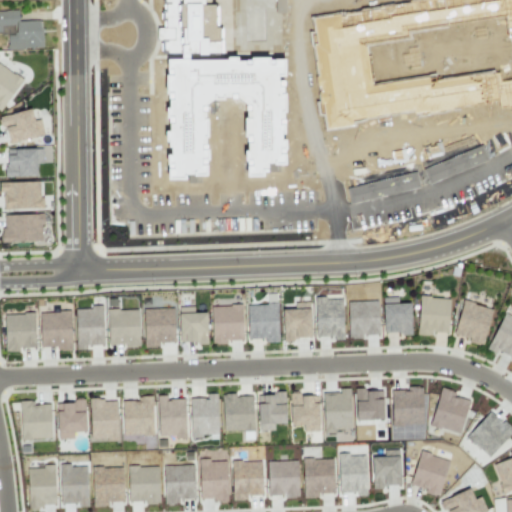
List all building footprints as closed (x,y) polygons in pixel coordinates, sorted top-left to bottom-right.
[(167,178),(207,177),(205,105),(228,97),(244,101),(245,178),(283,164),(282,77),(284,77),(284,58),(218,59),(217,4),(203,5),(204,0),(181,0),(182,39),(176,59),(165,59),(167,178)] [(438,0),(309,17),(323,125),(442,110),(440,96),(439,96),(438,91),(434,90),(437,83),(428,84),(428,78),(370,85),(364,45),(407,39),(411,31),(416,30),(415,22),(417,19),(421,21),(420,15),(429,14),(430,23),(436,25),(423,27),(423,31),(443,28),(442,18),(450,17),(456,6),(444,0),(438,0)] [(17,21),(17,10),(0,10),(0,33),(6,33),(7,49),(40,48),(40,20),(17,21)] [(0,110),(22,80),(0,64),(0,110)] [(0,116),(5,137),(15,135),(16,140),(36,136),(29,109),(0,116)] [(34,148),(5,148),(5,177),(35,176),(34,148)] [(0,181),(0,193),(4,193),(5,209),(42,208),(42,196),(38,196),(37,181),(0,181)] [(1,214),(2,241),(41,241),(41,213),(1,214)] [(410,333),(409,303),(396,303),(396,296),(381,297),(382,333),(410,333)] [(448,298),(418,296),(416,333),(447,334),(448,298)] [(341,337),(341,297),(313,298),(314,337),(341,337)] [(345,301),(347,337),(377,336),(376,300),(345,301)] [(481,344),(491,308),(461,300),(451,336),(481,344)] [(281,309),(282,339),(304,339),(304,329),(309,329),(308,301),(293,302),(293,309),(281,309)] [(247,339),(263,338),(263,342),(277,342),(276,303),(246,304),(247,339)] [(210,305),(211,342),(241,341),(240,304),(210,305)] [(184,343),(206,343),(205,312),(193,312),(192,306),(177,306),(178,334),(184,334),(184,343)] [(74,307),(75,349),(85,349),(85,345),(102,345),(101,307),(74,307)] [(174,342),(173,307),(142,308),(143,347),(158,347),(158,342),(174,342)] [(107,346),(138,345),(137,308),(106,309),(107,346)] [(38,312),(39,349),(70,348),(69,311),(38,312)] [(511,359),(511,356),(511,315),(504,311),(486,346),(511,359)] [(3,314),(4,350),(34,349),(33,312),(3,314)] [(353,389),(355,421),(383,420),(383,399),(370,399),(370,388),(353,389)] [(420,388),(389,388),(390,425),(421,424),(420,388)] [(457,434),(468,398),(438,389),(427,424),(457,434)] [(348,390),(321,391),(322,431),(349,430),(348,390)] [(302,425),(302,431),(318,430),(317,402),(310,403),(310,395),(298,395),(298,392),(288,392),(289,425),(302,425)] [(251,394),(221,395),(222,431),(252,430),(251,394)] [(273,430),(272,423),(284,423),(284,403),(279,403),(278,394),(261,395),(262,403),(256,403),(257,430),(273,430)] [(122,435),(152,434),(151,395),(136,396),(137,400),(121,401),(122,435)] [(157,437),(184,436),(183,398),(165,399),(165,395),(156,395),(157,437)] [(216,396),(188,397),(189,436),(216,435),(216,396)] [(89,439),(116,439),(115,399),(88,400),(89,439)] [(49,403),(32,404),(32,400),(18,400),(19,439),(50,438),(49,403)] [(83,401),(55,402),(56,439),(72,438),(72,432),(84,431),(83,401)] [(464,435),(485,457),(511,433),(490,410),(464,435)] [(399,476),(398,449),(381,450),(382,456),(370,456),(371,487),(393,486),(393,477),(399,476)] [(436,496),(447,461),(418,451),(408,483),(424,489),(423,492),(436,496)] [(338,494),(365,493),(363,454),(336,455),(338,494)] [(302,496),(333,494),(331,457),(301,458),(302,496)] [(199,500),(226,499),(225,459),(197,460),(199,500)] [(260,460),(229,461),(231,498),(261,497),(260,460)] [(266,461),(266,496),(296,496),(296,461),(266,461)] [(85,465),(58,465),(59,503),(77,503),(77,507),(87,506),(85,465)] [(157,465),(126,466),(127,503),(158,502),(157,465)] [(162,465),(163,501),(194,500),(192,465),(162,465)] [(54,506),(53,466),(26,467),(27,506),(54,506)] [(122,501),(121,466),(91,467),(92,506),(106,506),(106,502),(122,501)] [(445,511),(478,511),(467,487),(440,501),(445,511)] [(511,511),(511,497),(503,498),(503,511),(511,511)]
